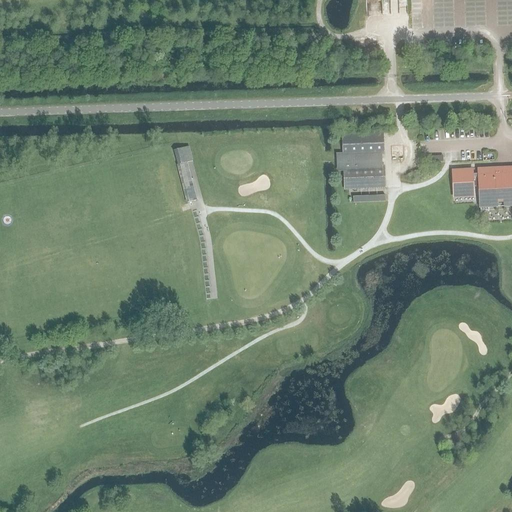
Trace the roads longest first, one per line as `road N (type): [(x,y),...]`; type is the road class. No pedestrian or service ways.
road 1 (track): [(511,237),(393,239),(365,248),(300,302),(270,315),(0,361)]
road 2 (unclassified): [(499,96),(0,113)]
road 3 (track): [(0,42),(129,34),(342,37),(371,28),(389,35)]
road 4 (track): [(305,298),(296,323),(170,392),(80,426)]
road 5 (track): [(345,262),(319,258),(274,214),(202,211)]
road 6 (track): [(190,164),(213,297)]
